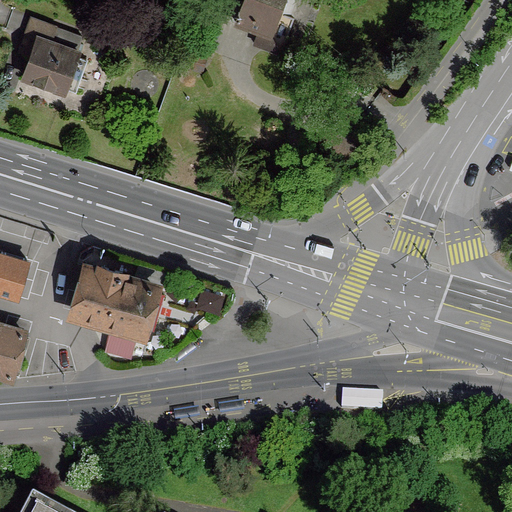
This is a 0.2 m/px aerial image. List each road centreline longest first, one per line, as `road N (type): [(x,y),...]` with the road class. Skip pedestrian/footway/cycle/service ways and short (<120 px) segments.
road 1 (unclassified): [(466,133),(361,210),(315,232),(236,247)]
road 2 (primary): [(236,247),(0,173)]
road 3 (unclassified): [(485,324),(461,215),(466,133)]
road 4 (unclassified): [(466,133),(420,221),(394,296)]
road 5 (primary): [(394,296),(236,247)]
